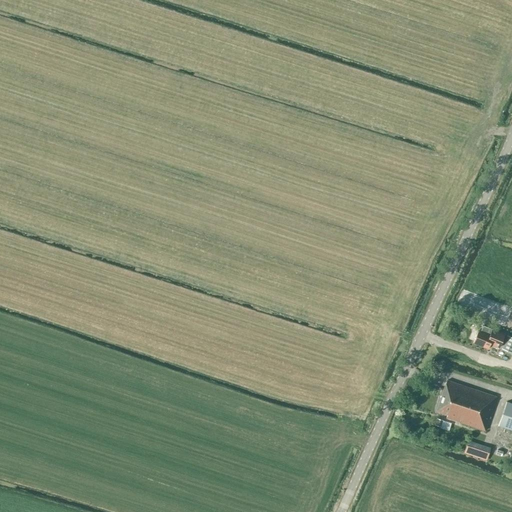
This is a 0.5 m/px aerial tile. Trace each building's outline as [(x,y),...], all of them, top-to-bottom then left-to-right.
[(505,333),(491,328),(489,334),(478,329),(472,343),(487,349),(489,344),(499,348),(505,333)] [(511,337),(506,335),(501,349),(511,353),(511,337)] [(484,431),(496,397),(446,380),(436,411),(446,414),(445,418),(484,431)] [(511,403),(507,402),(499,426),(511,430),(511,403)] [(444,421),(438,419),(435,425),(441,427),(444,421)] [(487,459),(489,452),(467,445),(465,452),(487,459)]
